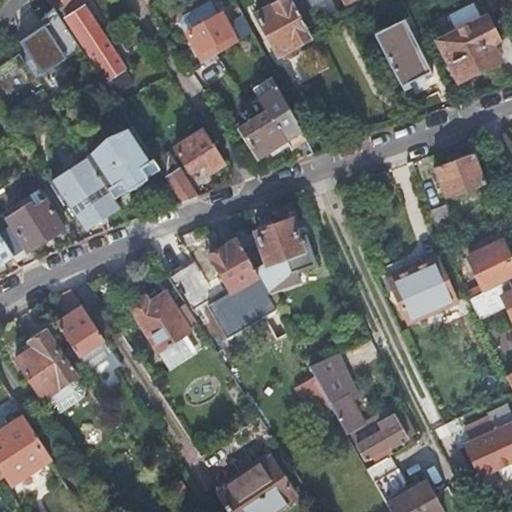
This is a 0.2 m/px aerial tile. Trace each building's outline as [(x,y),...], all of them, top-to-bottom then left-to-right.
[(57,0),(62,7),(58,10),(114,94),(131,82),(77,0),(57,0)] [(278,55),(311,38),(302,21),(294,7),(290,0),(279,0),(256,13),(278,55)] [(178,22),(199,54),(230,34),(209,1),(178,22)] [(294,7),(302,21),(312,16),(304,2),(294,7)] [(437,41),(447,61),(458,83),(495,64),(487,47),(495,43),(483,18),(437,41)] [(373,38),(401,89),(407,85),(405,82),(421,74),(423,77),(430,74),(402,23),(373,38)] [(56,97),(94,72),(78,47),(39,72),(56,97)] [(216,54),(197,66),(203,78),(223,66),(216,54)] [(284,64),(295,79),(308,70),(297,55),(284,64)] [(458,83),(447,61),(440,65),(450,86),(458,83)] [(309,148),(277,89),(258,100),(266,113),(237,129),(255,158),(264,153),(283,142),(288,151),(299,144),(304,151),(309,148)] [(102,182),(114,202),(130,192),(135,193),(141,189),(141,184),(159,173),(153,164),(131,130),(115,140),(110,139),(104,143),(103,148),(87,159),(102,182)] [(201,132),(173,149),(188,173),(202,164),(208,172),(221,164),(201,132)] [(283,142),(264,153),(269,161),(288,151),(283,142)] [(292,158),(304,151),(299,144),(288,151),(292,158)] [(473,153),(434,169),(446,200),(485,184),(473,153)] [(167,155),(153,164),(159,173),(163,179),(177,171),(167,155)] [(102,182),(87,159),(51,182),(84,232),(119,209),(114,202),(102,182)] [(177,171),(163,179),(180,205),(195,199),(177,171)] [(9,228),(1,232),(14,255),(23,249),(26,253),(61,230),(43,201),(31,210),(28,205),(4,220),(9,228)] [(447,205),(430,211),(441,237),(458,231),(447,205)] [(259,277),(267,292),(299,282),(297,273),(315,266),(303,238),(299,240),(291,220),(238,240),(239,242),(259,277)] [(477,281),(483,295),(505,284),(511,280),(511,270),(510,267),(498,239),(465,254),(477,281)] [(10,276),(20,270),(2,241),(0,242),(0,266),(3,265),(10,276)] [(231,294),(259,277),(239,242),(211,258),(231,294)] [(437,261),(387,282),(407,325),(456,303),(437,261)] [(165,279),(192,319),(217,302),(191,262),(165,279)] [(483,295),(470,302),(479,321),(504,308),(511,324),(511,293),(510,294),(505,284),(483,295)] [(141,302),(128,311),(156,353),(186,332),(162,296),(145,307),(141,302)] [(56,327),(77,360),(104,342),(83,310),(56,327)] [(32,346),(15,358),(42,398),(74,376),(45,331),(29,341),(32,346)] [(198,349),(186,332),(156,353),(168,370),(198,349)] [(364,425),(351,403),(358,400),(337,355),(310,369),(316,379),(317,381),(333,409),(347,434),(349,433),(357,446),(366,460),(390,447),(391,449),(416,435),(406,415),(396,420),(394,418),(379,425),(376,419),(364,425)] [(82,389),(74,376),(42,398),(50,410),(58,412),(81,397),(82,389)] [(316,419),(333,409),(317,381),(316,379),(298,389),(316,419)] [(22,418),(0,432),(0,467),(12,485),(49,459),(22,418)] [(491,419),(465,430),(472,445),(467,446),(481,479),(511,465),(511,427),(498,433),(491,419)] [(387,459),(368,470),(375,484),(395,472),(387,459)] [(272,462),(220,496),(230,511),(279,511),(297,500),(272,462)] [(395,472),(375,484),(388,506),(408,495),(395,472)] [(388,506),(391,511),(441,511),(426,484),(408,495),(388,506)]
